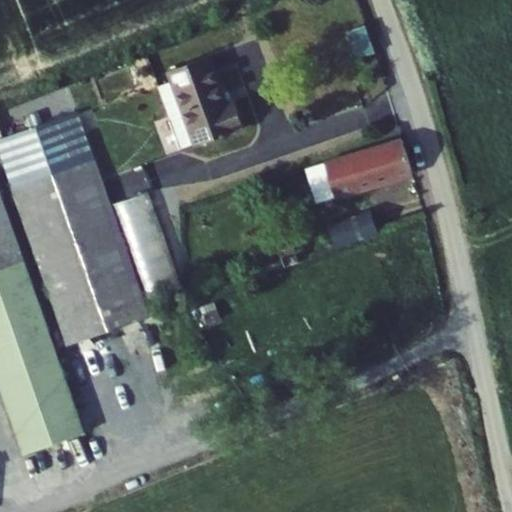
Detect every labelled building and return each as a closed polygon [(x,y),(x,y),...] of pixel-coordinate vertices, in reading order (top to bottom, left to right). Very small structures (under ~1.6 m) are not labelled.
[(357,58),(375,52),(365,23),(348,29),(357,58)] [(234,43),(196,57),(220,131),(270,115),(261,88),(251,92),(234,43)] [(70,114),(0,139),(0,159),(48,287),(69,344),(145,315),(70,114)] [(397,136),(365,146),(378,182),(409,172),(397,136)] [(365,146),(345,152),(350,166),(342,169),(346,181),(354,178),(358,189),(378,182),(365,146)] [(0,159),(0,206),(32,293),(48,287),(0,159)] [(330,190),(322,192),(328,206),(335,203),(330,190)] [(372,211),(380,232),(413,220),(404,198),(372,211)] [(0,384),(58,362),(32,293),(0,206),(0,384)] [(0,388),(26,456),(85,435),(58,362),(0,384),(0,388)]
